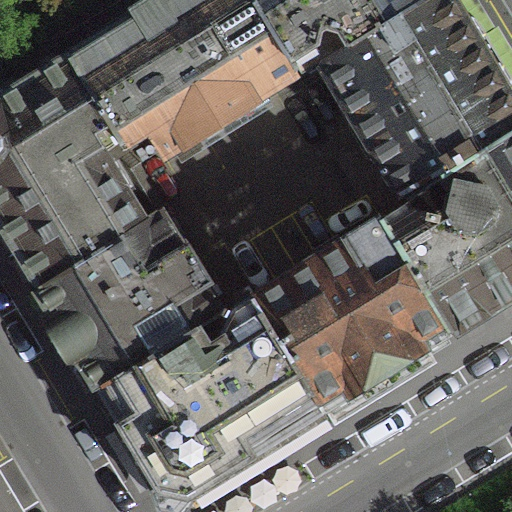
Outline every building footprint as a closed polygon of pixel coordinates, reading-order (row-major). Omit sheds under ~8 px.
[(267,0),(149,0),(70,48),(115,122),(127,142),(157,124),(173,151),(267,94),(259,81),(301,55),(267,0)] [(267,0),(301,55),(318,45),(327,58),(419,0),(267,0)] [(458,0),(419,0),(327,58),(377,138),(413,195),(511,132),(511,84),(498,63),(474,24),(458,0)] [(0,218),(39,283),(147,222),(94,134),(115,122),(70,48),(0,91),(0,218)] [(511,132),(413,195),(390,210),(465,329),(511,299),(511,132)] [(465,329),(390,210),(262,286),(327,393),(336,408),(432,351),(445,341),(465,329)] [(85,360),(101,386),(198,331),(183,305),(218,285),(202,256),(190,236),(184,240),(167,211),(147,222),(39,283),(59,316),(51,321),(63,342),(76,365),(85,360)] [(252,436),(327,393),(262,286),(236,301),(246,319),(217,336),(210,324),(198,331),(101,386),(120,418),(164,491),(193,496),(262,453),(252,436)] [(433,511),(455,511),(511,484),(511,439),(420,484),(433,511)]
